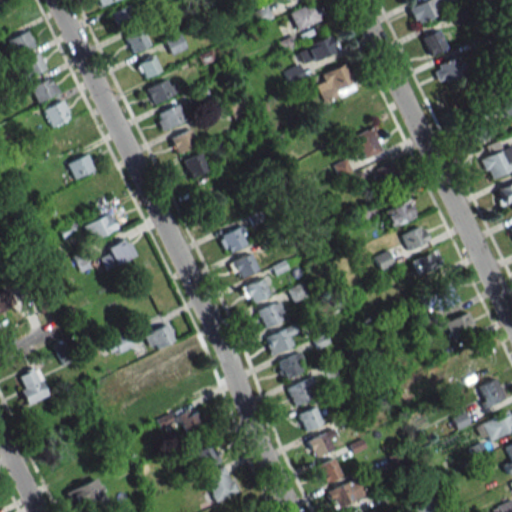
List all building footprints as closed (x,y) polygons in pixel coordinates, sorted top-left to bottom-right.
[(287,13),(295,30),(320,17),(312,0),(287,13)] [(413,23),(440,11),(434,0),(421,0),(406,7),(413,23)] [(107,15),(115,29),(135,17),(127,3),(107,15)] [(147,45),(140,28),(122,36),(129,52),(147,45)] [(427,55),(444,47),(436,29),(419,37),(427,55)] [(5,38),(11,55),(33,47),(28,30),(5,38)] [(297,49),(303,64),(337,49),(331,35),(297,49)] [(44,67),(37,52),(15,64),(22,78),(44,67)] [(158,70),(152,55),(134,63),(140,78),(158,70)] [(430,67),(438,84),(460,73),(452,56),(430,67)] [(323,82),(315,85),(322,102),(354,89),(343,63),(319,73),(323,82)] [(303,79),(298,64),(282,69),(288,85),(303,79)] [(27,87),(35,102),(56,92),(48,76),(27,87)] [(168,76),(143,89),(151,104),(176,91),(168,76)] [(343,124),(371,110),(362,93),(334,107),(343,124)] [(505,117),(511,112),(511,96),(511,95),(497,102),(505,117)] [(68,117),(60,100),(40,109),(49,127),(68,117)] [(152,114),(159,130),(183,119),(176,103),(152,114)] [(491,133),(478,107),(458,117),(471,143),(491,133)] [(383,148),(371,126),(351,137),(363,159),(383,148)] [(78,142),(70,127),(51,138),(59,153),(78,142)] [(175,153),(195,144),(188,128),(167,138),(175,153)] [(293,137),(301,154),(315,148),(307,131),(293,137)] [(479,156),(486,178),(511,170),(507,160),(511,158),(511,146),(511,145),(479,156)] [(180,160),(187,177),(206,169),(198,152),(180,160)] [(92,169),(84,153),(64,163),(72,179),(92,169)] [(331,165),(337,176),(348,171),(342,159),(331,165)] [(396,175),(391,160),(373,166),(378,181),(396,175)] [(500,205),(511,199),(511,180),(493,190),(500,205)] [(381,211),(389,227),(413,215),(404,199),(381,211)] [(89,241),(115,227),(107,212),(81,226),(89,241)] [(426,239),(419,224),(399,234),(407,249),(426,239)] [(224,254),(247,242),(239,225),(215,237),(224,254)] [(95,249),(102,268),(132,257),(126,238),(95,249)] [(371,256),(378,270),(392,264),(386,250),(371,256)] [(440,266),(431,250),(408,261),(416,278),(440,266)] [(233,279),(256,269),(248,252),(226,262),(233,279)] [(246,304),(268,294),(261,277),(238,287),(246,304)] [(425,292),(434,310),(455,300),(446,281),(425,292)] [(259,325),(286,319),(282,301),(254,308),(259,325)] [(473,331),(467,313),(444,321),(450,339),(473,331)] [(141,335),(149,351),(172,339),(164,323),(141,335)] [(294,331),(291,324),(261,338),(269,355),(291,345),(286,335),(294,331)] [(104,340),(107,353),(129,348),(127,335),(104,340)] [(186,367),(178,348),(152,359),(160,378),(186,367)] [(304,369),(295,351),(274,361),(283,379),(304,369)] [(448,371),(455,387),(489,370),(481,354),(448,371)] [(141,381),(133,363),(117,370),(125,388),(141,381)] [(27,405),(47,393),(31,367),(11,378),(27,405)] [(310,396),(306,387),(313,384),(309,376),(284,388),(292,405),(310,396)] [(502,397),(495,383),(475,393),(483,407),(502,397)] [(114,411),(121,424),(145,411),(138,398),(114,411)] [(154,418),(159,430),(179,422),(185,437),(203,429),(194,406),(170,416),(168,413),(154,418)] [(320,423),(313,406),(295,413),(303,431),(320,423)] [(511,410),(474,422),(480,440),(511,430),(511,410)] [(304,444),(315,458),(333,444),(329,439),(335,435),(327,426),(304,444)] [(483,452),(478,442),(468,448),(473,458),(483,452)] [(511,442),(503,447),(509,459),(500,464),(505,475),(511,471),(511,442)] [(192,451),(200,469),(218,461),(210,443),(192,451)] [(322,482),(340,474),(331,456),(313,465),(322,482)] [(202,474),(211,500),(234,492),(224,466),(202,474)] [(71,509),(102,497),(95,478),(64,490),(71,509)] [(362,495),(354,478),(324,491),(332,508),(362,495)] [(410,506),(413,511),(437,511),(430,497),(410,506)] [(511,511),(511,506),(509,500),(489,507),(490,511),(511,511)]
